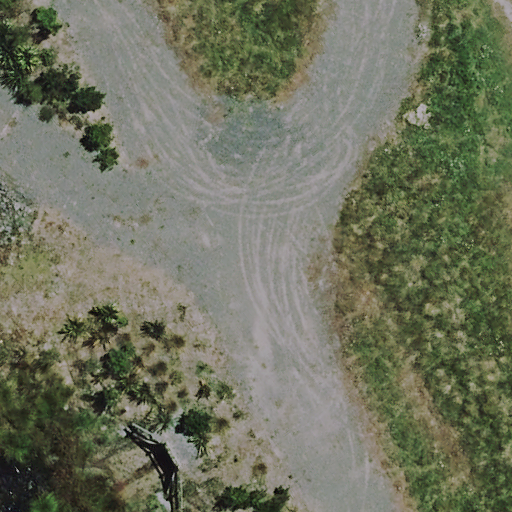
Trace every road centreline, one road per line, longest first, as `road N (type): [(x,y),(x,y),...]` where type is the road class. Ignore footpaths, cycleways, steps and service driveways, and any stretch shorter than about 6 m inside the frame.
road 1 (track): [(294,176),(200,151),(91,0)]
road 2 (track): [(366,511),(267,303)]
road 3 (track): [(364,0),(366,50),(294,176)]
road 4 (track): [(267,303),(294,176)]
